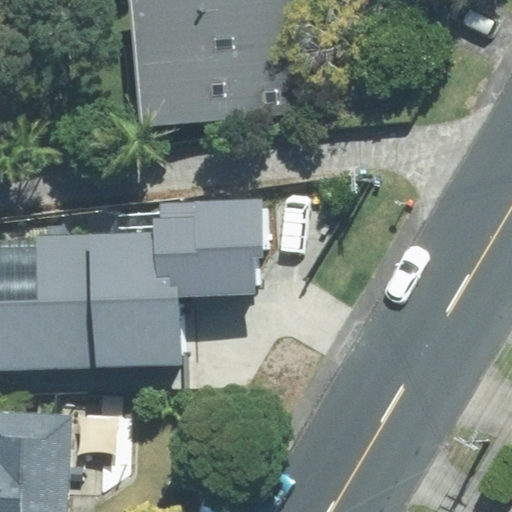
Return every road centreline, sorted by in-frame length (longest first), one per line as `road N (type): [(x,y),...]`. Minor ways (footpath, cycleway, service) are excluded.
road 1 (unknown): [(0,183),(256,164),(511,167)]
road 2 (secondary): [(338,511),(511,213)]
